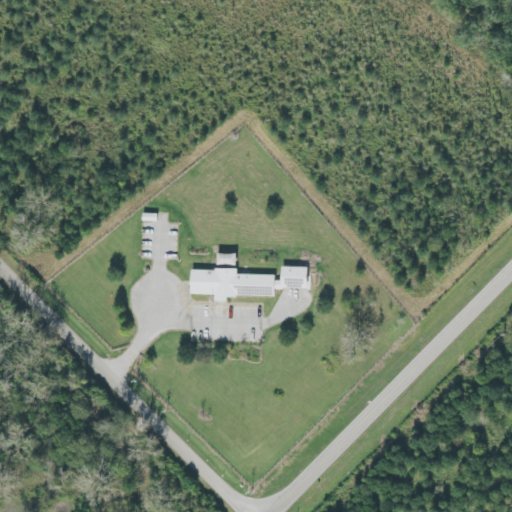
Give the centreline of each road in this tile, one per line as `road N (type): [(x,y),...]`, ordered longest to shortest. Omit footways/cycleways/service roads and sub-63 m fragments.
road 1 (tertiary): [(249,511),(0,259)]
road 2 (secondary): [(282,511),(511,276)]
